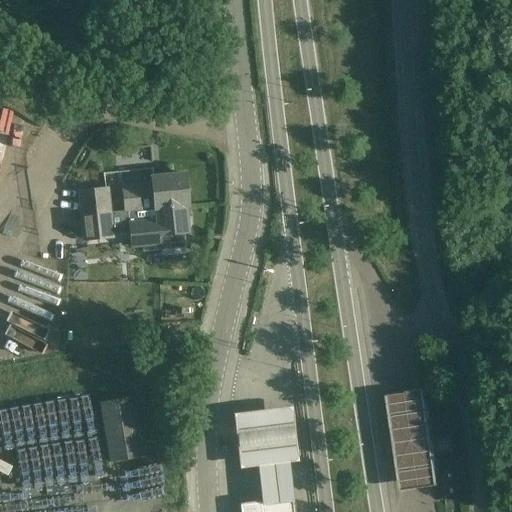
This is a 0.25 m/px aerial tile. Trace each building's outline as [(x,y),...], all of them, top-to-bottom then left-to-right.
[(79,31),(79,42),(90,41),(90,30),(79,31)] [(92,165),(95,172),(102,170),(99,162),(92,165)] [(125,212),(128,212),(155,209),(186,205),(186,206),(188,206),(184,174),(151,177),(152,184),(123,187),(125,212)] [(107,188),(79,192),(78,192),(84,240),(107,237),(113,236),(107,188)] [(185,247),(183,232),(188,232),(186,206),(186,205),(155,209),(128,212),(131,247),(159,244),(160,250),(185,247)] [(54,272),(66,274),(67,262),(55,261),(54,272)] [(72,277),(72,285),(82,286),(82,277),(72,277)] [(81,340),(90,334),(84,325),(75,331),(81,340)] [(123,331),(108,333),(109,343),(124,341),(123,331)] [(423,389),(386,396),(402,492),(439,486),(423,389)] [(100,403),(110,462),(143,457),(132,397),(100,403)] [(294,405),(234,412),(241,467),(258,465),(262,505),(296,500),(291,462),(301,460),(294,405)] [(448,439),(438,440),(440,452),(449,450),(448,439)] [(293,511),(292,499),(240,505),(240,511),(293,511)]
